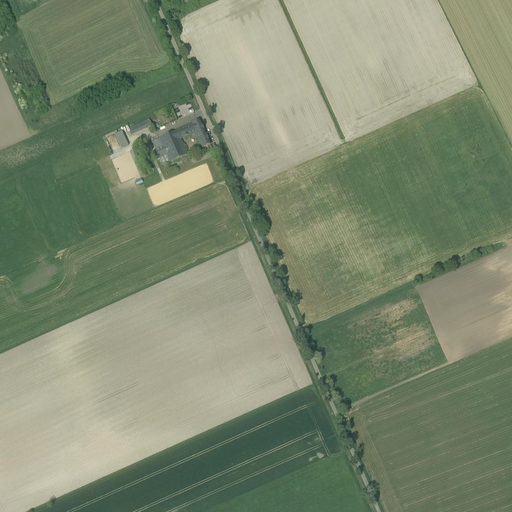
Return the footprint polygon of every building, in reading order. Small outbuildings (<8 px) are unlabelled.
[(149,119),(129,129),(132,135),(152,126),(149,119)] [(199,121),(191,124),(195,133),(202,148),(210,145),(199,121)] [(191,124),(152,143),(162,166),(187,155),(181,139),(195,133),(191,124)] [(120,149),(128,145),(122,132),(114,135),(120,149)] [(144,174),(134,150),(130,152),(139,176),(144,174)]
